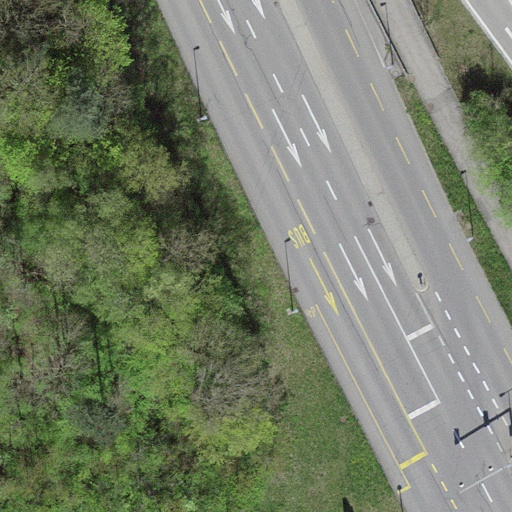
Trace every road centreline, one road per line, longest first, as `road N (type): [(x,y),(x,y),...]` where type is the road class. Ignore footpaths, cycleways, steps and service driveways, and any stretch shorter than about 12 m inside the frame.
road 1 (secondary): [(216,0),(461,482)]
road 2 (secondary): [(498,357),(324,0)]
road 3 (motorway): [(461,482),(498,357)]
